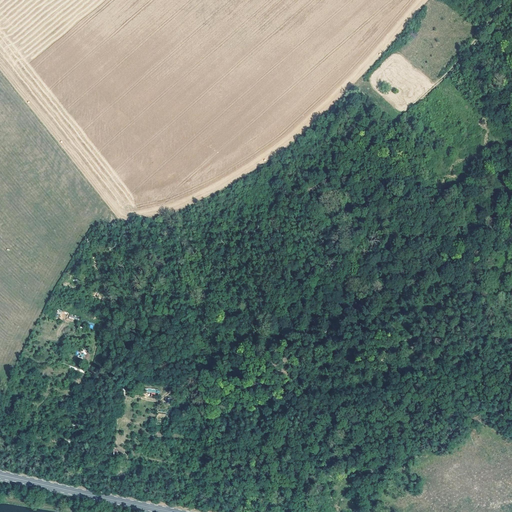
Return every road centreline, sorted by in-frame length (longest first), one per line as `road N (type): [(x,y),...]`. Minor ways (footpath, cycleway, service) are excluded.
road 1 (track): [(505,0),(451,76),(285,208),(210,231),(164,272),(121,286)]
road 2 (secondary): [(173,511),(0,475)]
